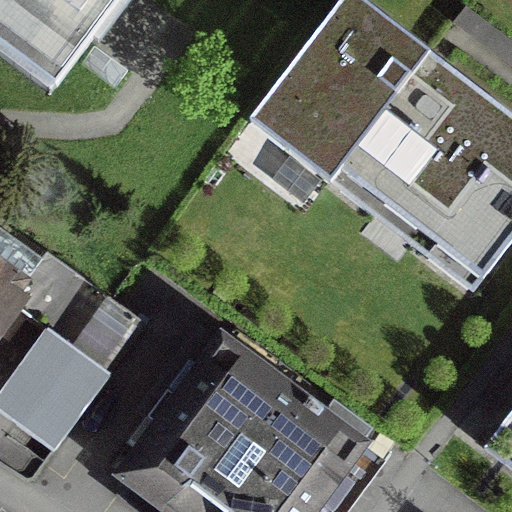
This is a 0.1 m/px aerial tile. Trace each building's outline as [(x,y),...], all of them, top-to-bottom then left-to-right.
[(123,0),(0,0),(0,48),(55,90),(123,0)] [(482,280),(511,241),(511,117),(359,0),(343,0),(250,122),(473,293),(482,280)] [(511,32),(474,4),(457,26),(511,67),(511,32)] [(0,396),(0,412),(54,451),(111,374),(104,369),(139,320),(66,268),(45,253),(40,259),(12,239),(5,250),(0,246),(0,334),(9,341),(28,314),(49,329),(0,396)] [(363,441),(372,429),(334,401),(325,413),(221,335),(116,476),(141,495),(138,499),(155,511),(317,511),(368,444),(363,441)] [(511,413),(485,449),(511,470),(511,413)]
